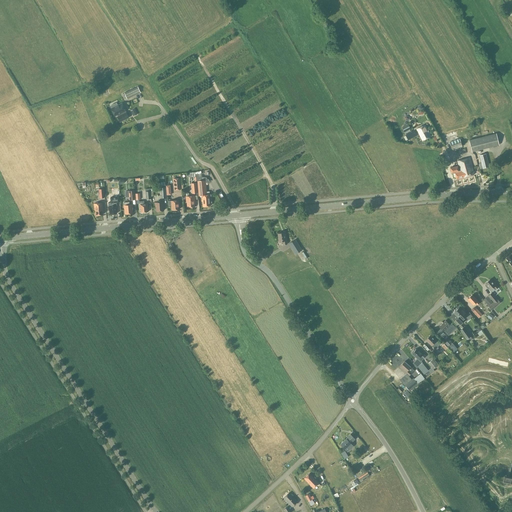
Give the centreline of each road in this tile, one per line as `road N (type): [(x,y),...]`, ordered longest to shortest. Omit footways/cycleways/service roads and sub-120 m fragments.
road 1 (tertiary): [(155,511),(7,279),(1,239)]
road 2 (tertiary): [(239,215),(511,193)]
road 3 (tertiary): [(1,239),(239,215)]
road 4 (unclassified): [(352,400),(272,276),(245,253),(239,215)]
road 5 (unclassified): [(352,400),(494,255)]
road 6 (unclassified): [(245,511),(352,400)]
road 7 (unclassified): [(423,511),(352,400)]
